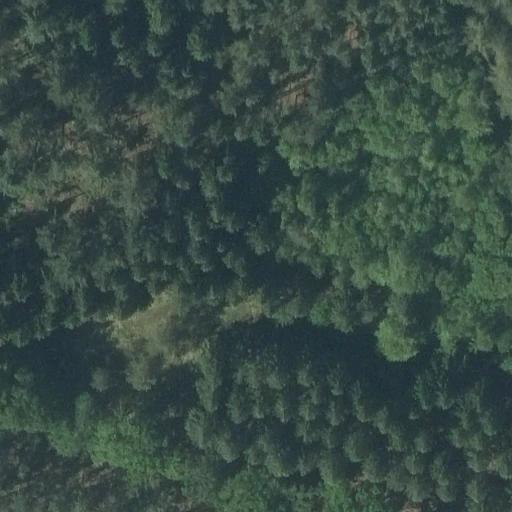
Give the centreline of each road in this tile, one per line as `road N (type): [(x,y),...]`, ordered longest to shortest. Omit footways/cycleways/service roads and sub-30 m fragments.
road 1 (track): [(511,341),(243,290),(116,297),(0,331)]
road 2 (track): [(372,511),(0,398)]
